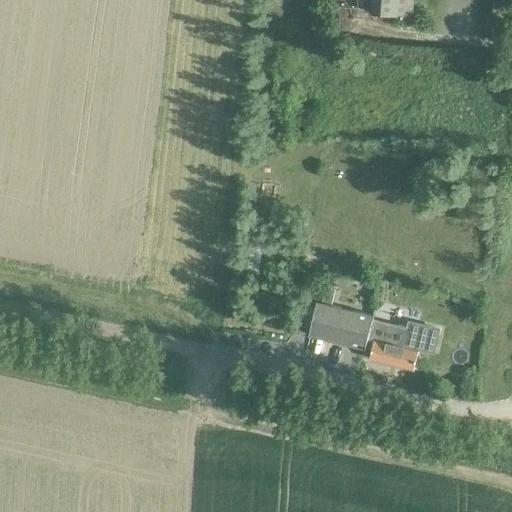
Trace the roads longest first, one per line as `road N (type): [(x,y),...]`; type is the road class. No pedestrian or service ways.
road 1 (track): [(286,373),(0,306)]
road 2 (unclassified): [(511,410),(463,411),(286,373)]
